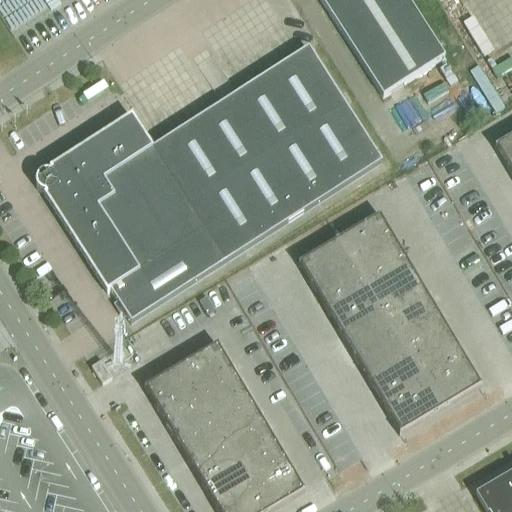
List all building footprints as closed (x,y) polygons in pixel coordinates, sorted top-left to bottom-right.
[(317,0),(383,101),(444,61),(405,0),(317,0)] [(35,183),(35,186),(35,189),(37,192),(39,194),(41,196),(44,197),(45,198),(43,199),(107,297),(110,295),(131,327),(382,166),(308,52),(152,152),(131,120),(49,173),(50,174),(49,175),(46,174),(43,175),(40,176),(38,178),(36,180),(35,183)] [(492,121),(511,108),(492,77),(485,81),(488,86),(475,94),(492,121)] [(508,172),(511,170),(511,141),(494,151),(495,153),(496,152),(498,155),(499,154),(506,166),(505,166),(508,172)] [(380,219),(339,244),(353,268),(393,244),(380,221),(381,220),(380,219)] [(339,244),(298,268),(298,269),(300,269),(313,292),(353,268),(339,244)] [(393,244),(353,268),(368,292),(408,268),(393,244)] [(313,292),(328,316),(368,292),(353,268),(313,292)] [(408,268),(368,292),(382,317),(422,293),(408,268)] [(342,340),(382,317),(368,292),(328,316),(342,340)] [(422,293),(382,317),(397,341),(437,317),(422,293)] [(342,340),(357,365),(397,341),(382,317),(342,340)] [(437,317),(397,341),(411,365),(451,342),(437,317)] [(371,389),(411,365),(397,341),(357,365),(371,389)] [(451,342),(411,365),(426,390),(466,366),(451,342)] [(181,370),(194,392),(230,371),(226,365),(225,365),(218,354),(219,353),(218,350),(219,350),(218,349),(181,370)] [(92,371),(103,388),(112,381),(102,365),(92,371)] [(371,389),(386,413),(426,390),(411,365),(371,389)] [(466,366),(426,390),(440,414),(481,390),(480,388),(479,389),(466,366)] [(196,396),(194,392),(181,370),(144,392),(145,394),(146,393),(147,396),(148,395),(155,406),(154,407),(160,417),(196,396)] [(194,392),(196,396),(208,416),(244,395),(240,389),(239,389),(232,378),(233,377),(230,371),(194,392)] [(399,438),(440,414),(426,390),(386,413),(399,436),(398,437),(399,438)] [(208,416),(212,423),(222,440),(258,419),(254,413),(253,413),(246,402),(248,401),(244,395),(208,416)] [(212,423),(208,416),(196,396),(160,417),(166,427),(167,426),(174,438),(172,438),(176,444),(212,423)] [(226,447),(236,464),(272,443),(269,437),(268,437),(261,426),(262,425),(258,419),(222,440),(226,447)] [(226,447),(222,440),(212,423),(176,444),(180,451),(181,450),(188,462),(187,462),(190,469),(226,447)] [(241,471),(253,492),(289,471),(283,461),(282,462),(275,450),(276,449),(272,443),(236,464),(241,471)] [(201,486),(205,493),(241,471),(236,464),(226,447),(190,469),(194,475),(195,474),(202,486),(201,486)] [(215,511),(216,511),(225,511),(255,495),(253,492),(241,471),(205,493),(208,499),(210,498),(217,510),(215,511)] [(255,495),(264,511),(276,511),(305,495),(304,494),(303,494),(302,492),(300,493),(293,481),(295,480),(289,471),(253,492),(255,495)] [(511,511),(511,478),(477,499),(484,511),(511,511)] [(264,511),(255,495),(225,511),(264,511)]
